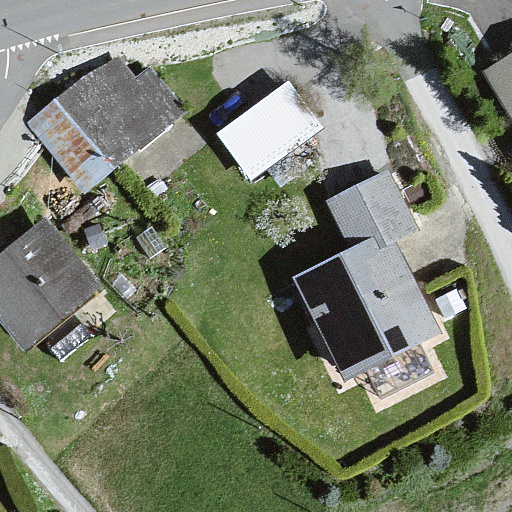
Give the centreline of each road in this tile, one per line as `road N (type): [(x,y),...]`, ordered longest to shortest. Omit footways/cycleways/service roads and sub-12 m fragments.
road 1 (tertiary): [(388,0),(511,248)]
road 2 (residential): [(80,511),(0,414)]
